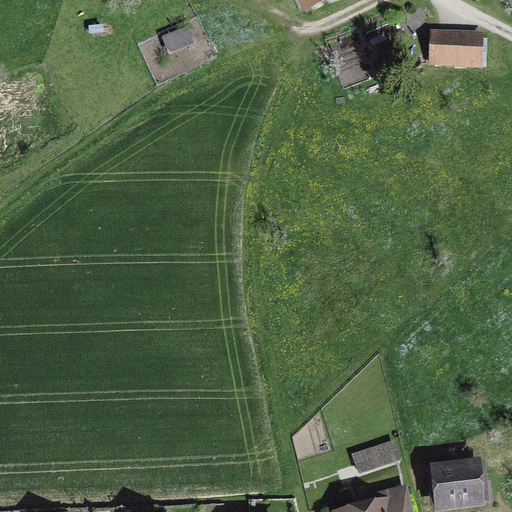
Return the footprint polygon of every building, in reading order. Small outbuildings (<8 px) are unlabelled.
[(166,39),(172,53),(190,45),(185,31),(166,39)] [(481,63),(482,38),(466,37),(465,41),(435,40),(434,58),(465,60),(465,62),(481,63)] [(391,444),(353,456),(360,474),(395,462),(391,444)] [(434,472),(484,464),(482,451),(432,459),(434,472)] [(443,502),(474,499),(471,473),(440,477),(443,502)] [(407,511),(403,496),(388,499),(387,492),(361,498),(363,511),(407,511)]
